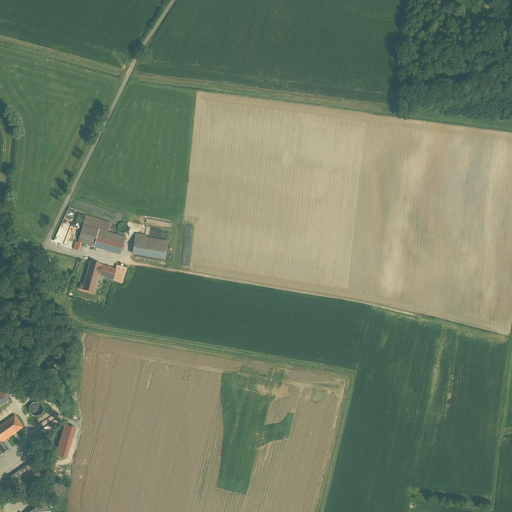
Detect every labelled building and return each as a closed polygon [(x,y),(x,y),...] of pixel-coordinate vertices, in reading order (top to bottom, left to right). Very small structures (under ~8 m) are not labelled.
[(110,223),(85,216),(83,225),(99,230),(98,230),(107,233),(110,223)] [(121,223),(120,223),(120,224),(119,224),(119,225),(118,225),(118,226),(118,227),(117,228),(118,229),(118,230),(118,231),(119,231),(119,232),(120,232),(120,233),(121,233),(123,233),(124,233),(125,232),(126,232),(126,231),(127,231),(127,230),(128,229),(128,228),(128,227),(127,226),(127,225),(126,224),(125,223),(124,223),(122,223),(121,223)] [(99,230),(83,225),(78,242),(94,247),(98,230),(99,230)] [(98,230),(94,247),(120,255),(125,238),(107,233),(98,230)] [(146,236),(136,234),(132,254),(164,259),(167,242),(145,238),(146,236)] [(102,265),(89,262),(86,273),(99,277),(102,265)] [(116,269),(102,265),(99,277),(102,278),(113,281),(116,269)] [(126,268),(117,266),(116,269),(113,281),(122,283),(126,268)] [(99,277),(86,273),(83,286),(81,285),(80,286),(79,289),(80,289),(81,290),(94,294),(98,280),(101,281),(102,278),(99,277)] [(2,392),(0,393),(0,406),(8,401),(2,392)] [(38,403),(37,402),(36,402),(34,402),(33,403),(32,404),(31,404),(30,405),(30,406),(29,407),(29,408),(29,410),(29,411),(29,412),(30,413),(30,414),(31,415),(32,416),(34,416),(35,417),(36,417),(37,416),(38,416),(39,416),(40,415),(41,415),(41,414),(42,414),(42,413),(42,412),(43,411),(43,410),(43,409),(43,408),(43,407),(42,407),(42,405),(41,404),(40,404),(39,403),(38,403)] [(48,424),(56,420),(54,415),(46,419),(48,424)] [(14,416),(0,426),(0,443),(3,441),(23,427),(14,416)] [(38,434),(50,427),(45,421),(32,429),(34,433),(37,431),(38,434)] [(56,455),(68,458),(76,427),(64,424),(56,455)] [(0,443),(0,455),(9,450),(3,441),(0,443)] [(33,462),(4,482),(13,494),(42,474),(33,462)] [(57,484),(56,484),(55,484),(54,484),(53,485),(52,486),(51,487),(51,488),(51,489),(50,489),(50,490),(50,491),(50,492),(51,493),(51,494),(51,495),(52,496),(53,497),(54,497),(55,497),(55,498),(57,498),(58,498),(59,498),(60,498),(61,497),(62,496),(63,496),(64,494),(64,493),(65,492),(65,491),(65,490),(64,489),(64,488),(63,487),(63,486),(62,485),(61,485),(60,484),(59,484),(58,484),(57,484)] [(50,511),(44,503),(30,511),(50,511)]
